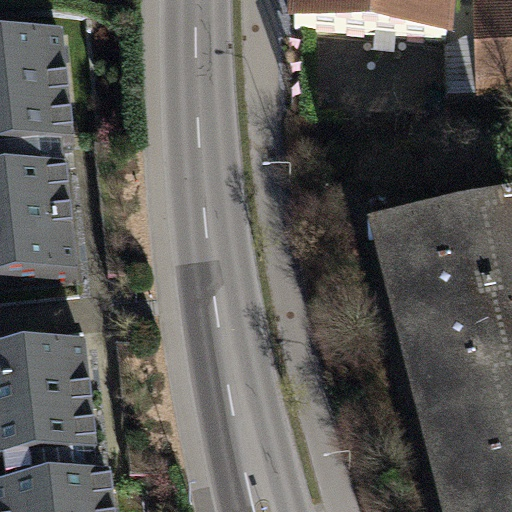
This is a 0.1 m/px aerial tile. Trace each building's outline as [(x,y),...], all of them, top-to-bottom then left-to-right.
[(309,0),(307,30),(449,40),(451,0),(309,0)] [(511,4),(477,6),(481,94),(511,92),(511,4)] [(64,41),(0,47),(0,289),(82,281),(68,150),(76,149),(64,41)] [(511,511),(511,212),(373,248),(440,511),(511,511)] [(0,495),(0,511),(113,511),(111,484),(103,485),(90,354),(0,363),(0,472),(4,472),(6,495),(0,495)]
